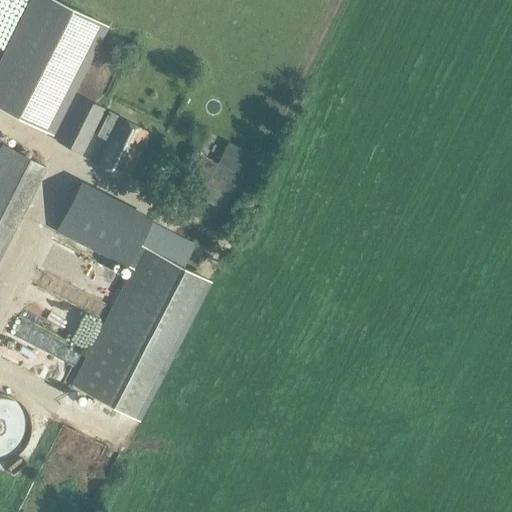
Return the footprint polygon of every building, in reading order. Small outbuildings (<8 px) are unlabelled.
[(55,0),(30,0),(23,14),(0,59),(0,107),(53,134),(107,26),(55,0)] [(57,141),(82,154),(105,108),(79,96),(57,141)] [(151,133),(108,112),(96,136),(102,139),(90,161),(127,180),(151,133)] [(0,148),(0,257),(47,166),(2,144),(0,148)] [(128,269),(128,268),(154,217),(81,180),(55,232),(128,269)] [(9,354),(35,372),(47,356),(4,326),(0,330),(0,350),(8,355),(9,354)] [(54,442),(75,446),(78,431),(58,426),(54,442)]
